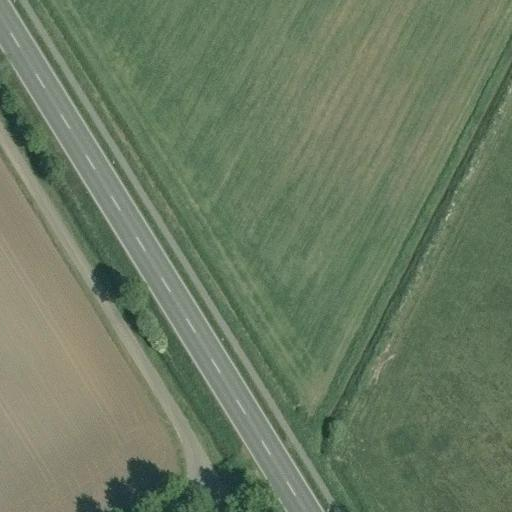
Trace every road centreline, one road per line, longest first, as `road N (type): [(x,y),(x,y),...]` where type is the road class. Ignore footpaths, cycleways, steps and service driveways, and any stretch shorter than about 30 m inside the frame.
road 1 (primary): [(0,14),(303,511)]
road 2 (residential): [(196,511),(201,478),(183,425),(0,130)]
